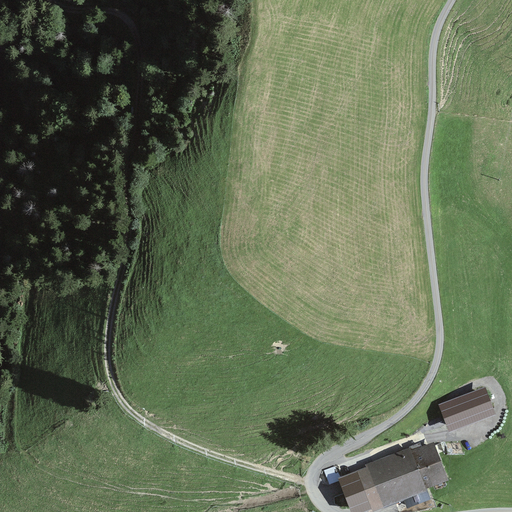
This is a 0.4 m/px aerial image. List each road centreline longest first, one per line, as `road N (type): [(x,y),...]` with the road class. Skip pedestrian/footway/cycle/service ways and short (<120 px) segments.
road 1 (track): [(55,0),(66,13),(105,12),(128,25),(140,54),(140,111),(125,180),(130,244),(108,333),(116,391),(158,430),(311,481)]
road 2 (unclassified): [(453,0),(436,41),(425,174),(436,362),(404,411),(320,462),(312,487),(331,511)]
